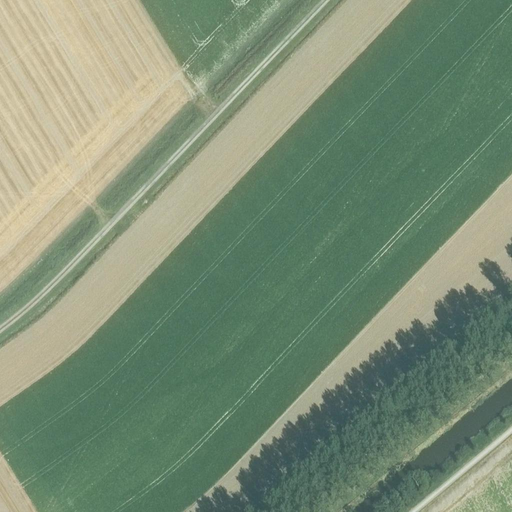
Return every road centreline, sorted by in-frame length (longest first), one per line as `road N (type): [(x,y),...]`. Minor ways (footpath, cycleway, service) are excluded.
road 1 (track): [(320,0),(29,310),(0,331)]
road 2 (unclassified): [(415,511),(511,431)]
